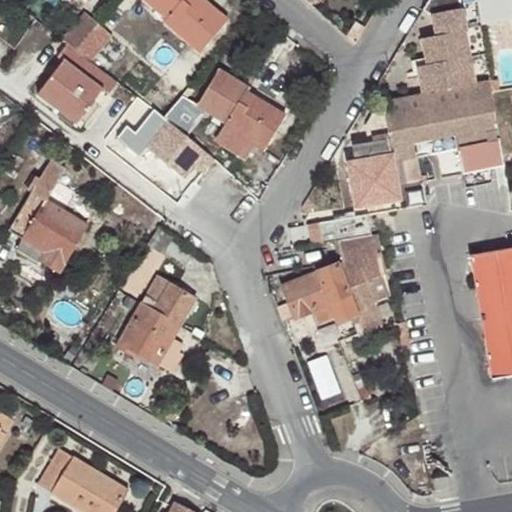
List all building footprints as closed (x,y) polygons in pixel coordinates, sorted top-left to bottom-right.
[(192,0),(145,0),(168,18),(165,22),(201,52),(223,26),(192,0)] [(228,20),(203,0),(192,0),(223,26),(228,20)] [(423,94),(475,83),(465,32),(467,32),(461,0),(430,0),(424,9),(433,17),(437,37),(423,40),(428,66),(418,68),(423,94)] [(511,0),(477,0),(482,25),(511,19),(511,0)] [(84,13),(63,40),(68,44),(77,52),(99,25),(84,13)] [(356,23),(348,36),(356,44),(365,28),(356,23)] [(113,38),(99,25),(77,52),(92,63),(113,38)] [(92,63),(77,52),(68,44),(58,57),(64,61),(39,95),(56,108),(59,104),(80,120),(103,91),(109,96),(118,84),(92,63)] [(243,99),(247,93),(250,89),(219,71),(199,107),(227,124),(217,142),(246,159),(254,145),(264,151),(281,122),(243,99)] [(423,94),(382,102),(389,139),(394,164),(402,162),(418,159),(459,151),(464,175),(504,167),(500,144),(502,143),(493,91),(491,80),(475,83),(423,94)] [(285,116),(247,93),(243,99),(281,122),(285,116)] [(59,104),(56,108),(53,113),(81,134),(87,125),(80,120),(59,104)] [(197,165),(206,154),(193,143),(164,120),(155,113),(135,137),(127,129),(118,140),(141,158),(149,148),(186,179),(197,165)] [(394,164),(389,139),(352,146),(355,161),(347,163),(356,207),(401,200),(396,176),(394,164)] [(204,170),(213,160),(206,154),(197,165),(204,170)] [(66,170),(51,162),(9,231),(23,239),(17,248),(60,273),(89,226),(47,202),(66,170)] [(405,174),(402,162),(394,164),(396,176),(405,174)] [(319,222),(323,243),(331,242),(339,240),(373,235),(369,215),(368,214),(319,222)] [(168,241),(156,233),(149,242),(162,251),(168,241)] [(359,321),(380,314),(377,305),(392,299),(383,256),(381,250),(379,234),(373,235),(339,240),(343,261),(338,262),(357,315),(359,321)] [(190,256),(168,241),(162,251),(184,266),(190,256)] [(511,250),(472,258),(499,407),(511,405),(511,250)] [(338,262),(338,260),(312,265),(318,272),(283,285),(290,302),(278,307),(285,322),(315,311),(320,322),(334,316),(338,324),(357,315),(338,262)] [(146,296),(158,275),(146,268),(134,289),(146,296)] [(197,298),(158,275),(146,296),(116,346),(133,356),(136,351),(159,364),(172,339),(197,298)] [(380,314),(359,321),(362,330),(383,322),(380,314)] [(183,345),(172,339),(159,364),(169,370),(183,345)] [(0,443),(14,421),(0,412),(0,443)] [(40,484),(86,511),(103,511),(110,502),(118,507),(128,490),(61,449),(40,484)] [(449,476),(435,479),(437,489),(451,487),(449,476)] [(197,511),(176,499),(168,511),(197,511)] [(110,502),(103,511),(115,511),(118,507),(110,502)]
